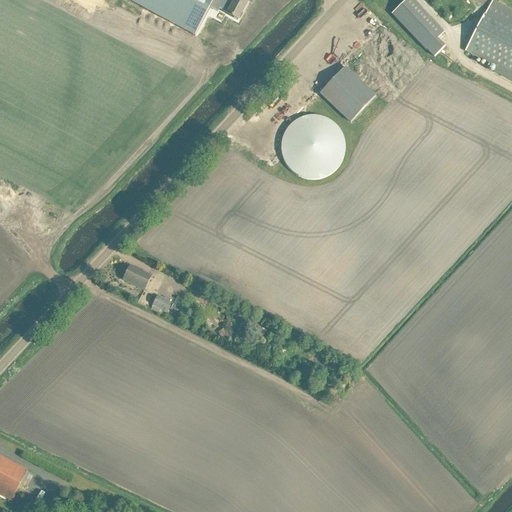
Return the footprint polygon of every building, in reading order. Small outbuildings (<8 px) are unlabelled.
[(226,15),(237,21),(247,4),(240,0),(125,0),(195,37),(214,0),(225,0),(233,4),(226,15)] [(410,0),(406,0),(391,15),(426,51),(443,34),(410,0)] [(511,12),(492,2),(487,12),(485,11),(464,52),(511,76),(511,12)] [(357,27),(364,41),(377,35),(370,20),(357,27)] [(344,68),(320,94),(350,123),(375,97),(344,68)] [(151,277),(130,266),(122,281),(144,292),(151,277)] [(171,305),(170,305),(156,298),(151,309),(150,312),(164,319),(171,305)] [(222,342),(229,338),(224,329),(217,333),(222,342)] [(280,354),(284,346),(279,344),(275,351),(280,354)] [(268,351),(262,362),(269,365),(274,355),(268,351)] [(0,496),(12,502),(27,471),(0,457),(0,496)] [(61,475),(58,481),(75,491),(78,485),(61,475)] [(45,511),(59,511),(65,501),(54,496),(45,511)]
